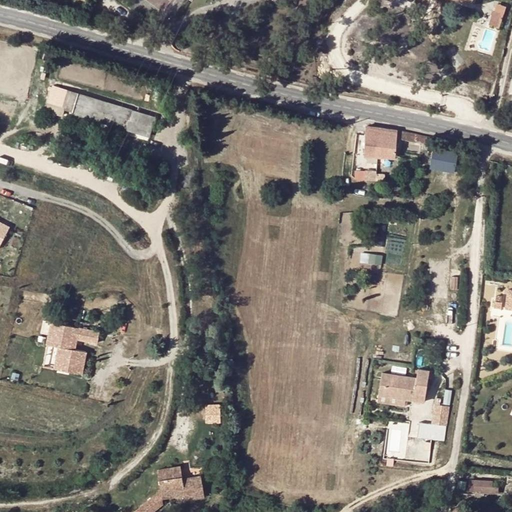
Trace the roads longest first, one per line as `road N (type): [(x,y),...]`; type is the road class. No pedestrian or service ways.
road 1 (secondary): [(511,143),(313,101),(0,14)]
road 2 (track): [(84,493),(133,463),(162,421),(173,355),(169,280),(143,220),(87,182),(0,152)]
road 3 (track): [(180,446),(188,285),(165,212)]
road 4 (track): [(157,240),(136,254),(90,212),(0,183)]
road 5 (track): [(148,228),(168,206),(185,67)]
